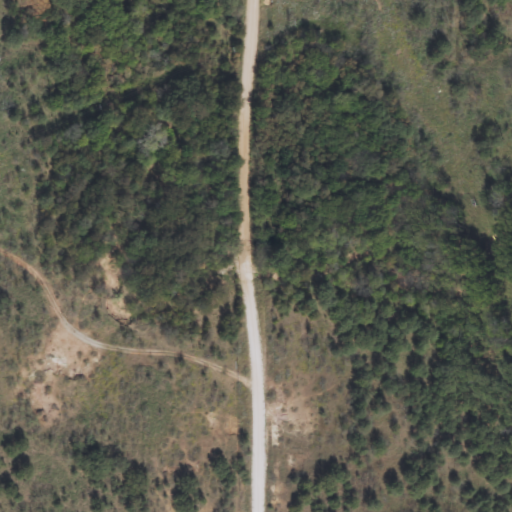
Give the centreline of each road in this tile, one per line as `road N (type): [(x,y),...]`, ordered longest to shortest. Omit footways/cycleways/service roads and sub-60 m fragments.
road 1 (residential): [(244,269),(244,0)]
road 2 (residential): [(247,511),(244,269)]
